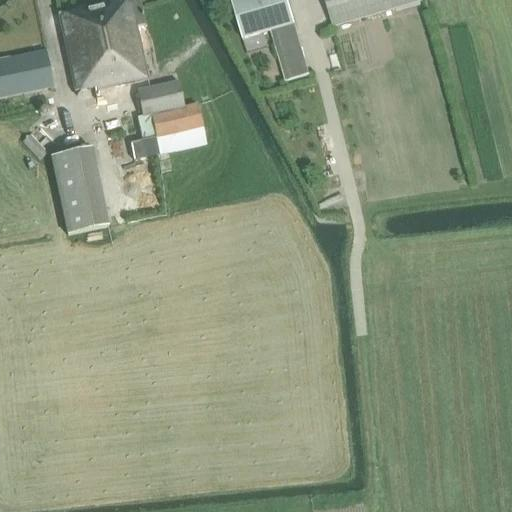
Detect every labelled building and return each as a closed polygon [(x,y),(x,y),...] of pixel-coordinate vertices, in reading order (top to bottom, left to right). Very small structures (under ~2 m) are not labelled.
[(136,30),(144,28),(138,0),(58,16),(74,93),(92,90),(94,93),(146,82),(136,30)] [(235,0),(246,36),(275,28),(291,81),(314,74),(291,0),(235,0)] [(324,0),(333,29),(423,2),(422,0),(324,0)] [(0,61),(0,99),(1,99),(50,89),(43,53),(0,61)] [(178,83),(137,92),(142,118),(184,109),(178,83)] [(141,142),(130,145),(133,161),(159,156),(206,146),(198,106),(184,109),(142,118),(136,119),(141,142)] [(43,146),(56,136),(43,118),(30,128),(43,146)] [(22,143),(39,160),(47,152),(30,135),(22,143)] [(109,228),(92,148),(50,158),(66,237),(109,228)]
